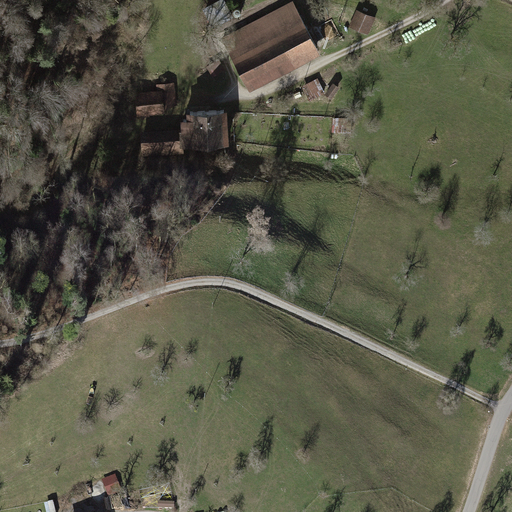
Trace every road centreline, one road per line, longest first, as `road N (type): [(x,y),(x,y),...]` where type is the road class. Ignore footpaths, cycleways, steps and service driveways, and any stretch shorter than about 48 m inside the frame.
road 1 (track): [(504,409),(324,320),(217,281),(152,292),(0,342)]
road 2 (track): [(446,0),(257,96),(227,100),(200,95),(187,63),(194,49),(276,0)]
road 3 (track): [(197,90),(150,127),(74,142),(30,190),(0,204)]
road 4 (unclassified): [(511,397),(469,511)]
